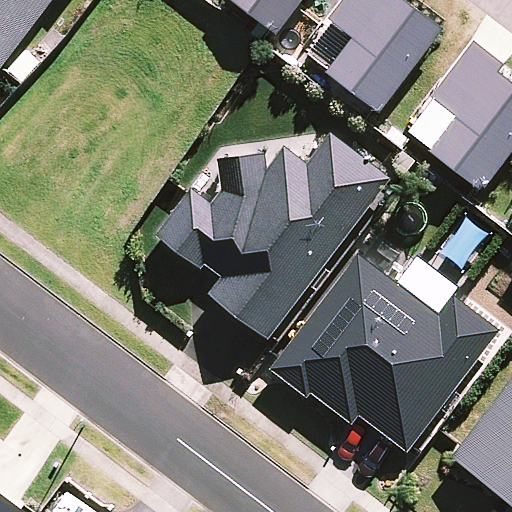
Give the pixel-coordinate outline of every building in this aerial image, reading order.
[(0,0),(0,73),(56,0),(0,0)] [(228,0),(277,37),(305,0),(228,0)] [(379,116),(444,32),(401,0),(345,0),(328,21),(331,23),(355,42),(329,75),(328,77),(379,116)] [(329,75),(355,42),(331,23),(305,57),(329,75)] [(482,194),(511,154),(511,83),(500,74),(505,68),(474,44),(431,99),(434,101),(458,119),(432,153),(431,155),(482,194)] [(432,153),(458,119),(434,101),(408,134),(432,153)] [(285,148),(268,170),(266,156),(219,161),(223,192),(212,206),(192,191),(156,238),(216,283),(207,295),(270,342),(392,180),(331,134),(308,165),(285,148)] [(492,232),(470,213),(441,245),(463,264),(492,232)] [(440,317),(359,256),(272,371),(309,398),(312,394),(353,424),(360,415),(409,452),(500,333),(454,298),(440,317)] [(511,511),(511,380),(452,461),(511,505),(511,506),(507,511),(511,511)] [(0,511),(14,511),(20,505),(0,489),(0,511)]
